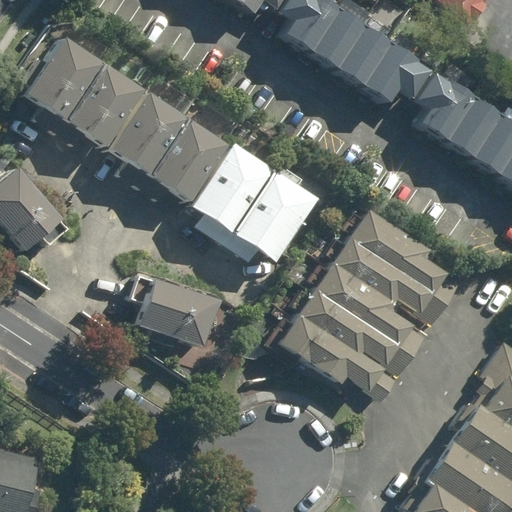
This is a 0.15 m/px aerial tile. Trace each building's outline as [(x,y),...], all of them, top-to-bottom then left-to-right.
[(256,0),(270,9),(275,0),(220,0),(245,17),(256,0)] [(288,22),(278,36),(381,105),(392,89),(405,98),(424,71),(319,0),(281,0),(274,12),(288,22)] [(421,0),(465,27),(481,0),(421,0)] [(44,126),(84,68),(44,41),(5,100),(44,126)] [(86,153),(125,95),(86,69),(46,127),(86,153)] [(423,109),(412,125),(511,191),(511,110),(503,105),(494,118),(430,75),(412,101),(423,109)] [(129,182),(169,123),(130,97),(90,156),(129,182)] [(171,209),(211,151),(171,125),(132,183),(171,209)] [(212,238),(252,179),(212,153),(173,212),(212,238)] [(2,171),(0,172),(0,246),(5,252),(43,218),(2,171)] [(255,266),(295,207),(256,181),(216,240),(255,266)] [(427,253),(362,210),(340,243),(320,230),(266,312),(275,318),(258,345),(268,353),(272,347),(337,390),(342,383),(379,408),(422,342),(384,317),(392,304),(412,317),(440,275),(421,263),(427,253)] [(130,289),(118,331),(183,350),(195,308),(130,289)] [(511,348),(501,342),(475,380),(481,384),(398,511),(502,511),(511,497),(511,348)] [(0,511),(26,511),(39,467),(0,456),(0,511)]
